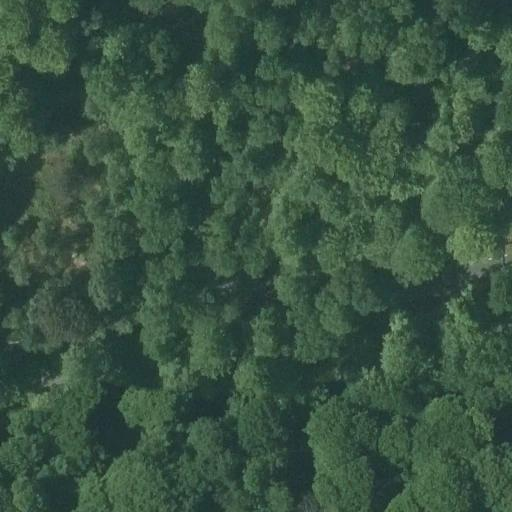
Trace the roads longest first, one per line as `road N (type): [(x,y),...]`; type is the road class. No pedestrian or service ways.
road 1 (tertiary): [(0,396),(511,266)]
road 2 (track): [(159,353),(149,315),(125,0)]
